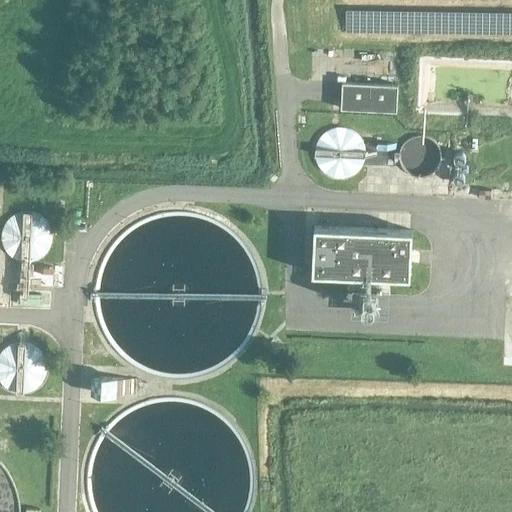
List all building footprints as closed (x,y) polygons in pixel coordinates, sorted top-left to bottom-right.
[(342,82),(342,83),(341,109),(397,111),(398,85),(342,82)] [(72,227),(84,228),(86,198),(74,197),(72,227)] [(54,211),(64,211),(65,201),(55,201),(54,211)] [(314,226),(312,273),(410,277),(412,230),(314,226)] [(268,344),(275,351),(280,346),(273,339),(268,344)] [(99,393),(137,395),(144,392),(144,382),(138,379),(100,377),(99,393)]
